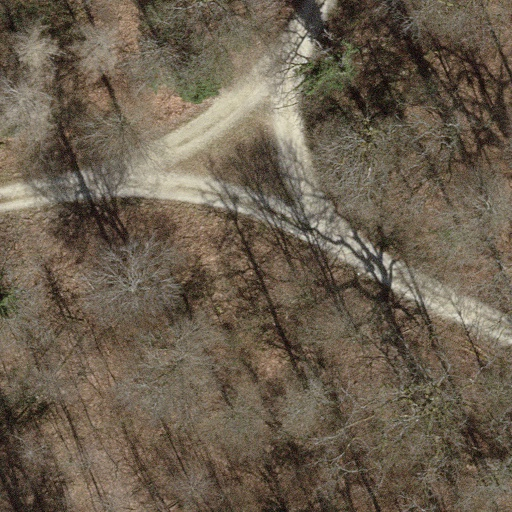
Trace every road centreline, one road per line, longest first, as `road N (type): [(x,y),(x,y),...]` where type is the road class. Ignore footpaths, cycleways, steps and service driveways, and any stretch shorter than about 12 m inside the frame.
road 1 (track): [(511,336),(237,184),(275,55),(314,0)]
road 2 (track): [(0,209),(237,184)]
